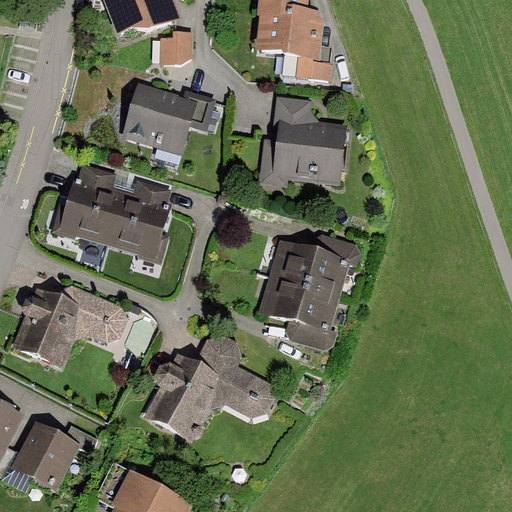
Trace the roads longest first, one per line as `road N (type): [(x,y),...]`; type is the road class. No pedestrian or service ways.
road 1 (track): [(414,0),(511,276)]
road 2 (residential): [(70,0),(48,112),(0,258)]
